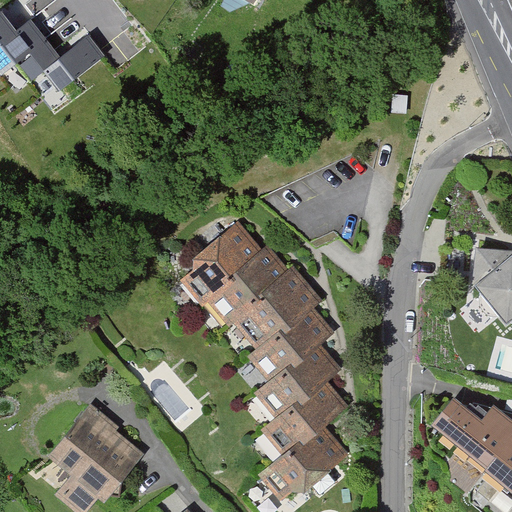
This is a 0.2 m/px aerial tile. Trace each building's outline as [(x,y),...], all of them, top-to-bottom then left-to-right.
[(20,7),(0,23),(0,63),(10,75),(42,48),(74,86),(118,49),(101,29),(76,49),(45,11),(32,22),(20,7)] [(265,260),(238,229),(195,267),(267,350),(258,358),(279,382),(264,395),(286,420),(270,434),(292,459),(269,479),(289,503),(346,453),(324,428),(347,409),(323,382),(337,369),(315,344),(329,332),(308,309),(316,301),(274,253),(265,260)] [(511,260),(507,255),(482,251),(482,286),(510,320),(511,318),(511,260)] [(511,419),(458,404),(438,425),(511,490),(511,419)] [(85,511),(135,454),(90,415),(56,456),(79,476),(62,496),(80,511),(85,511)]
